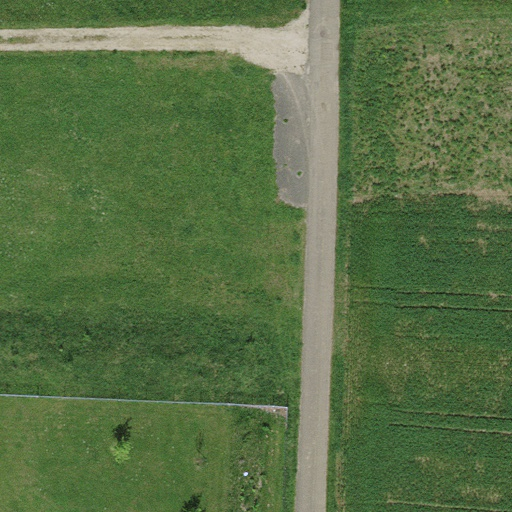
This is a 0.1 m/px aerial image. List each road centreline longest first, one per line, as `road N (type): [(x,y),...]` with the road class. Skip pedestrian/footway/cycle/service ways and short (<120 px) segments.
road 1 (track): [(330,0),(312,511)]
road 2 (track): [(331,29),(0,35)]
